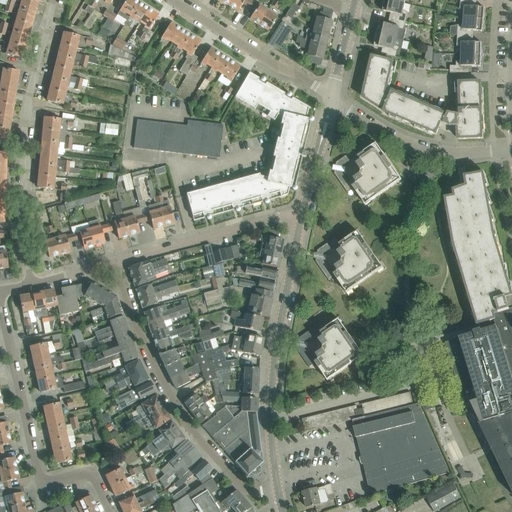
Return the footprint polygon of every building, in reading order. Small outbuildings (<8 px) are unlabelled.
[(8,0),(7,6),(13,8),(19,9),(35,14),(38,3),(28,0),(22,0),(21,4),(8,0)] [(91,0),(88,5),(94,9),(97,4),(91,0)] [(127,21),(138,3),(133,0),(126,0),(117,15),(127,21)] [(248,7),(251,2),(248,0),(231,0),(228,6),(238,12),(243,4),(248,7)] [(275,0),(271,6),(276,9),(280,3),(275,0)] [(403,10),(404,4),(388,0),(382,0),(383,0),(382,6),(383,7),(382,11),(394,14),(393,19),(405,22),(407,12),(403,10)] [(472,7),(473,1),(466,0),(460,0),(459,10),(464,12),(464,18),(485,20),(485,18),(485,12),(484,12),(484,8),(472,7)] [(140,22),(148,9),(138,3),(127,21),(124,25),(129,28),(134,20),(135,19),(140,22)] [(259,25),(268,11),(258,5),(258,6),(253,3),(249,8),(254,11),(249,19),(259,25)] [(293,15),(298,7),(293,4),(285,16),(291,19),(292,18),(293,15)] [(19,9),(16,21),(31,25),(35,14),(19,9)] [(149,30),(158,16),(148,9),(140,22),(136,29),(140,32),(136,39),(141,43),(143,40),(147,43),(153,33),(149,30)] [(106,22),(111,13),(106,10),(101,19),(106,22)] [(268,11),(259,25),(268,31),(277,17),(272,14),(268,11)] [(106,22),(98,34),(103,37),(116,17),(111,13),(106,22)] [(313,31),(328,35),(331,22),(316,18),(313,31)] [(485,22),(485,20),(464,18),(463,24),(450,27),(450,33),(457,34),(457,36),(470,37),(470,31),(482,32),(482,27),(483,27),(485,22)] [(403,32),(405,22),(393,19),(391,25),(380,23),(379,27),(378,27),(375,32),(375,34),(396,39),(398,33),(403,32)] [(16,21),(13,32),(28,36),(31,25),(16,21)] [(172,43),(181,30),(170,23),(161,39),(165,42),(166,41),(167,40),(172,43)] [(279,38),(285,27),(280,24),(273,34),(279,38)] [(284,41),(289,33),(291,31),(285,27),(279,38),(284,41)] [(313,31),(308,29),(305,40),(308,43),(325,47),(328,35),(313,31)] [(182,49),(190,36),(181,30),(172,43),(178,46),(177,48),(176,48),(181,51),(182,49)] [(13,32),(9,43),(25,47),(28,36),(13,32)] [(64,33),(61,44),(76,48),(78,42),(79,42),(81,37),(74,35),(64,33)] [(395,45),(396,39),(375,34),(375,35),(374,42),(375,42),(374,46),(386,49),(385,55),(397,57),(399,47),(395,45)] [(192,55),(200,42),(190,36),(182,49),(187,52),(186,54),(188,55),(185,59),(187,60),(179,71),(186,76),(190,70),(193,65),(197,58),(192,55)] [(469,43),(470,37),(457,36),(457,46),(461,48),(461,54),(483,55),(483,53),(482,47),(481,47),(481,43),(469,43)] [(122,51),(126,45),(116,38),(112,46),(122,51)] [(322,59),(325,47),(308,43),(305,40),(303,48),(309,49),(307,56),(322,59)] [(6,49),(5,54),(21,59),(25,47),(9,43),(8,49),(6,49)] [(161,52),(164,46),(158,43),(155,48),(161,52)] [(61,44),(58,56),(92,64),(96,64),(97,58),(88,55),(88,57),(76,55),(75,54),(76,48),(61,44)] [(122,51),(112,46),(110,45),(107,56),(128,61),(135,62),(136,58),(122,51)] [(210,48),(200,65),(205,68),(206,66),(211,70),(220,55),(210,48)] [(179,56),(172,52),(169,57),(175,61),(179,56)] [(483,57),(483,55),(461,54),(461,61),(456,62),(456,66),(450,66),(450,72),(468,73),(468,67),(480,67),(481,63),(482,63),(483,57)] [(211,70),(208,75),(213,78),(217,81),(220,76),(221,74),(230,61),(220,55),(211,70)] [(58,56),(55,67),(70,71),(80,73),(81,67),(85,68),(85,70),(97,73),(99,66),(95,65),(92,64),(58,56)] [(397,62),(381,59),(372,57),(370,63),(368,62),(362,91),(364,92),(362,97),(381,110),(385,111),(384,112),(436,135),(441,121),(444,122),(443,124),(447,126),(445,129),(454,130),(454,127),(458,127),(458,129),(458,139),(483,138),(482,132),(484,132),(483,88),(481,88),(481,82),(455,83),(455,94),(457,94),(457,115),(448,113),(390,88),(393,73),(394,73),(397,62)] [(220,76),(217,81),(226,87),(223,91),(229,95),(232,91),(227,87),(235,76),(240,68),(240,67),(230,61),(221,74),(220,76)] [(432,65),(425,64),(419,62),(418,68),(431,71),(432,65)] [(55,67),(53,78),(68,82),(75,84),(81,85),(82,80),(71,77),(69,77),(70,71),(55,67)] [(124,80),(126,72),(106,67),(104,75),(124,80)] [(0,81),(1,81),(17,83),(19,71),(0,68),(0,81)] [(265,85),(257,81),(259,79),(249,73),(234,98),(235,98),(238,93),(244,97),(241,101),(255,109),(257,104),(270,112),(267,117),(274,121),(277,115),(282,117),(305,119),(308,109),(309,109),(310,109),(292,98),(290,101),(283,96),(284,94),(266,83),(265,85)] [(213,78),(208,75),(204,80),(210,83),(213,78)] [(53,78),(50,90),(65,93),(66,87),(68,82),(53,78)] [(0,92),(15,95),(17,83),(1,81),(0,86),(0,92)] [(114,83),(112,91),(128,93),(129,86),(114,83)] [(172,87),(169,92),(174,96),(177,90),(172,87)] [(47,101),(57,104),(64,105),(76,108),(77,103),(71,102),(72,96),(65,94),(65,93),(50,90),(47,101)] [(0,104),(13,106),(15,95),(0,92),(0,104)] [(0,115),(11,118),(13,106),(0,104),(0,115)] [(103,117),(123,121),(125,109),(105,105),(103,117)] [(0,127),(9,129),(11,118),(0,115),(0,127)] [(308,120),(305,119),(282,117),(280,125),(282,125),(279,140),(277,139),(272,157),(275,157),(271,172),(269,171),(267,179),(289,188),(292,189),(292,190),(292,191),(293,191),(294,191),(295,191),(296,191),(296,190),(296,189),(296,188),(295,188),(294,187),(302,157),(305,158),(306,153),(303,152),(310,122),(311,122),(312,122),(312,121),(313,121),(313,120),(312,119),(312,118),(311,118),(310,118),(309,118),(309,119),(308,120)] [(73,121),(54,119),(44,118),(43,130),(59,131),(66,132),(67,127),(72,127),(73,121)] [(219,158),(223,125),(187,121),(187,126),(137,120),(133,148),(219,158)] [(118,125),(106,124),(104,134),(117,136),(118,125)] [(0,139),(7,141),(9,129),(0,127),(0,139)] [(58,138),(59,131),(43,130),(42,141),(59,143),(60,138),(58,138)] [(382,147),(377,140),(371,144),(372,146),(359,156),(354,150),(336,163),(336,166),(335,166),(334,170),(335,170),(334,173),(347,191),(353,187),(363,201),(361,202),(365,208),(372,203),(370,201),(396,183),(398,185),(405,180),(400,173),(398,175),(380,149),(382,147)] [(59,148),(59,143),(42,141),(41,153),(56,155),(57,148),(59,148)] [(56,161),(56,155),(41,153),(40,165),(80,169),(82,169),(83,163),(56,161)] [(79,174),(80,169),(40,165),(39,176),(54,178),(55,171),(79,174)] [(148,169),(131,174),(133,180),(132,180),(140,208),(146,207),(144,201),(143,201),(139,187),(140,187),(138,179),(148,176),(147,172),(148,172),(148,169)] [(122,176),(124,185),(132,183),(129,174),(122,176)] [(289,188),(267,179),(260,177),(259,174),(186,194),(192,216),(202,214),(202,215),(212,213),(212,211),(231,206),(231,208),(241,205),(241,203),(260,198),(260,200),(270,197),(270,195),(279,193),(280,197),(287,195),(289,188)] [(511,287),(511,282),(508,283),(506,276),(507,276),(506,265),(503,265),(501,259),(502,258),(501,248),(498,248),(495,237),(497,236),(496,232),(494,232),(492,222),(495,221),(491,211),(490,212),(489,205),(492,204),(488,194),(487,194),(486,187),(489,186),(485,176),(484,176),(483,174),(465,177),(467,185),(452,190),(454,197),(446,199),(446,201),(445,201),(445,212),(448,212),(449,219),(448,219),(448,230),(451,230),(453,242),(452,242),(451,242),(453,250),(453,249),(455,249),(458,260),(456,261),(460,271),(461,271),(463,277),(461,279),(466,288),(467,288),(469,294),(466,296),(471,305),(472,305),(474,312),(471,313),(476,323),(477,322),(478,324),(494,320),(496,328),(482,332),(481,331),(475,333),(475,334),(447,342),(455,370),(453,370),(460,391),(466,412),(474,410),(480,424),(511,408),(511,287)] [(53,184),(54,178),(39,176),(38,188),(54,190),(55,184),(53,184)] [(150,180),(146,181),(151,199),(156,198),(151,180),(150,180)] [(98,194),(82,199),(83,205),(100,200),(98,194)] [(163,202),(161,196),(156,198),(157,204),(163,226),(174,223),(168,200),(163,202)] [(123,214),(122,213),(119,202),(118,202),(117,198),(112,199),(116,215),(123,214)] [(82,199),(64,204),(66,209),(83,205),(82,199)] [(163,226),(157,204),(146,207),(140,208),(144,222),(150,220),(153,229),(163,226)] [(66,212),(64,205),(57,207),(59,214),(66,212)] [(137,224),(144,222),(140,208),(122,213),(123,214),(125,220),(124,220),(129,236),(139,233),(137,224)] [(108,232),(106,226),(100,227),(98,220),(88,223),(90,231),(94,245),(105,242),(102,233),(108,232)] [(118,239),(129,236),(124,220),(114,223),(108,225),(110,231),(116,230),(118,239)] [(317,250),(317,251),(317,254),(316,253),(315,258),(316,258),(316,261),(315,261),(328,279),(334,275),(344,289),(342,290),(346,296),(353,291),(352,289),(378,271),(379,273),(386,268),(381,261),(379,263),(361,236),(363,235),(358,228),(352,232),(353,234),(340,244),(335,238),(317,250)] [(83,248),(94,245),(90,231),(79,234),(80,234),(74,236),(75,242),(81,240),(83,248)] [(55,239),(59,255),(70,252),(67,243),(73,241),(72,235),(66,237),(66,236),(55,239)] [(281,254),(284,240),(267,237),(266,245),(261,244),(260,250),(281,254)] [(49,258),(59,255),(55,239),(50,241),(50,240),(44,242),(49,258)] [(6,252),(5,252),(4,246),(0,246),(0,268),(8,268),(6,252)] [(240,260),(239,255),(236,246),(224,249),(227,258),(227,261),(235,259),(240,260)] [(212,252),(215,264),(227,261),(224,249),(212,252)] [(278,268),(281,254),(260,250),(259,257),(263,258),(261,265),(278,268)] [(149,261),(128,268),(131,278),(161,267),(168,265),(166,259),(151,265),(149,261)] [(219,277),(225,276),(222,264),(212,266),(214,273),(215,272),(216,277),(217,281),(220,280),(219,277)] [(161,267),(131,278),(135,287),(144,284),(156,280),(154,275),(169,270),(168,265),(161,267)] [(277,270),(268,268),(262,267),(261,271),(245,268),(237,267),(236,273),(244,274),(266,278),(275,280),(277,270)] [(275,283),(265,281),(259,280),(258,284),(244,281),(244,284),(231,282),(231,287),(244,287),(256,289),(256,290),(270,293),(270,292),(273,293),(275,283)] [(169,289),(177,287),(175,281),(152,289),(151,285),(145,287),(135,290),(139,299),(169,289)] [(103,307),(116,297),(116,296),(92,282),(73,286),(76,298),(82,296),(90,300),(103,307)] [(79,312),(76,298),(73,286),(61,289),(62,296),(55,297),(57,307),(59,316),(66,314),(79,312)] [(142,309),(152,306),(157,304),(156,299),(171,294),(170,293),(178,290),(177,287),(169,289),(139,299),(142,309)] [(57,307),(55,297),(54,290),(43,293),(46,308),(52,307),(52,308),(57,307)] [(207,306),(221,302),(218,290),(203,294),(207,306)] [(269,299),(270,293),(256,290),(254,296),(252,295),(249,307),(252,307),(251,314),(268,317),(271,300),(269,299)] [(46,310),(46,308),(43,293),(30,295),(33,310),(40,309),(40,311),(46,310)] [(27,311),(33,310),(30,295),(19,297),(22,314),(28,313),(27,311)] [(107,319),(122,314),(116,297),(103,307),(90,312),(92,318),(105,314),(107,319)] [(147,323),(188,308),(186,303),(160,313),(159,307),(143,313),(147,323)] [(151,333),(165,328),(163,322),(190,312),(188,308),(147,323),(151,333)] [(263,318),(246,315),(231,311),(230,317),(235,321),(234,327),(259,332),(263,318)] [(96,337),(127,326),(123,316),(114,320),(110,321),(111,327),(95,333),(96,337)] [(298,338),(299,339),(298,341),(297,341),(297,346),(297,349),(296,349),(309,367),(315,363),(325,377),(323,378),(327,384),(334,379),(333,377),(359,359),(360,361),(367,356),(362,349),(360,350),(342,324),(344,323),(339,316),(333,320),(335,322),(321,332),(317,325),(298,338)] [(188,326),(175,330),(173,325),(165,328),(151,333),(154,343),(190,330),(188,326)] [(130,336),(127,326),(96,337),(98,342),(115,336),(117,341),(117,342),(121,340),(131,337),(130,336)] [(209,340),(213,339),(209,328),(198,331),(200,337),(204,336),(205,341),(209,340)] [(79,330),(70,333),(74,336),(77,344),(83,342),(79,330)] [(158,353),(165,351),(173,348),(170,342),(191,335),(190,330),(154,343),(158,353)] [(263,339),(253,337),(241,334),(240,338),(238,338),(238,339),(233,338),(232,343),(239,345),(240,341),(245,343),(262,347),(263,339)] [(212,350),(209,340),(205,341),(204,336),(200,337),(202,342),(205,353),(212,350)] [(135,348),(131,338),(131,337),(121,340),(117,342),(117,343),(119,347),(96,355),(98,361),(135,348)] [(260,356),(262,347),(245,343),(240,341),(239,345),(232,343),(231,348),(238,350),(238,351),(250,354),(260,356)] [(202,342),(194,344),(197,354),(198,354),(198,355),(205,353),(202,342)] [(33,358),(48,355),(47,349),(48,348),(47,343),(30,346),(33,358)] [(228,368),(234,367),(238,366),(237,359),(226,361),(221,347),(212,350),(205,353),(207,360),(211,361),(214,370),(228,368)] [(124,363),(138,358),(135,348),(98,361),(83,366),(85,372),(112,363),(111,360),(122,356),(124,363)] [(186,358),(183,348),(174,350),(159,355),(165,367),(179,360),(186,358)] [(205,353),(198,355),(201,362),(207,360),(205,353)] [(35,370),(52,366),(51,361),(49,361),(48,355),(33,358),(35,370)] [(116,383),(144,370),(139,360),(130,364),(124,367),(127,372),(114,378),(104,383),(106,388),(116,383)] [(179,360),(165,367),(170,378),(184,371),(179,360)] [(207,360),(201,362),(207,382),(212,381),(217,379),(214,370),(211,361),(207,360)] [(200,372),(198,364),(184,371),(170,378),(176,389),(190,382),(187,376),(188,375),(192,376),(200,372)] [(38,382),(62,377),(61,375),(53,377),(52,371),(53,371),(52,366),(35,370),(38,382)] [(222,378),(222,379),(234,380),(234,367),(228,368),(214,370),(217,379),(222,378)] [(259,369),(249,368),(244,368),(244,381),(258,382),(259,369)] [(134,387),(148,380),(144,370),(116,383),(106,388),(108,393),(131,381),(134,387)] [(64,393),(74,391),(86,388),(84,381),(64,385),(62,377),(38,382),(40,393),(63,388),(64,393)] [(223,383),(222,379),(222,378),(217,379),(212,381),(216,395),(221,394),(218,384),(223,383)] [(155,392),(151,385),(149,381),(148,382),(139,387),(134,389),(135,389),(125,394),(114,399),(116,403),(127,398),(127,399),(130,404),(139,399),(140,399),(146,397),(155,392)] [(257,394),(258,382),(244,381),(243,394),(257,394)] [(228,401),(229,393),(226,392),(223,383),(218,384),(221,394),(223,401),(228,401)] [(404,394),(407,406),(414,405),(410,392),(404,394)] [(239,393),(229,393),(228,401),(238,402),(242,403),(242,407),(224,407),(225,407),(227,410),(233,419),(240,412),(252,412),(256,412),(257,399),(242,398),(239,398),(239,393)] [(191,413),(208,401),(204,396),(199,400),(195,394),(184,403),(191,413)] [(398,395),(401,408),(407,406),(404,394),(398,395)] [(392,397),(395,409),(401,408),(398,395),(392,397)] [(139,416),(126,424),(129,429),(133,426),(141,421),(163,408),(159,402),(160,402),(160,401),(158,398),(157,398),(156,396),(147,402),(143,404),(136,408),(135,410),(139,416)] [(386,398),(389,411),(395,409),(392,397),(386,398)] [(380,400),(383,412),(389,411),(386,398),(380,400)] [(374,401),(377,414),(383,412),(380,400),(374,401)] [(211,415),(215,411),(208,401),(191,413),(199,424),(211,415)] [(368,403),(371,415),(377,414),(374,401),(368,403)] [(46,418),(61,415),(60,409),(62,408),(60,403),(53,404),(43,406),(46,418)] [(449,473),(440,452),(418,403),(414,405),(407,406),(401,408),(395,409),(389,411),(383,412),(377,414),(371,415),(365,417),(359,418),(352,420),(352,421),(359,419),(360,425),(353,427),(356,438),(362,436),(367,455),(364,456),(366,463),(369,463),(371,472),(365,473),(371,496),(449,473)] [(363,408),(365,417),(371,415),(368,403),(362,404),(363,408)] [(352,420),(359,418),(357,410),(356,405),(348,408),(351,420),(352,420)] [(233,419),(227,410),(225,407),(215,414),(216,415),(203,428),(247,476),(251,473),(251,474),(252,474),(253,475),(254,475),(255,475),(256,475),(257,475),(258,474),(259,473),(260,472),(260,471),(260,470),(260,469),(260,468),(260,467),(260,466),(259,465),(235,439),(234,431),(233,419)] [(141,421),(133,426),(135,430),(142,426),(143,427),(146,425),(149,431),(152,431),(161,425),(170,420),(169,418),(169,417),(168,414),(167,414),(166,414),(163,408),(141,421)] [(342,409),(345,422),(351,420),(348,408),(342,409)] [(511,408),(480,424),(511,489),(511,408)] [(336,410),(339,423),(345,422),(342,409),(336,410)] [(331,412),(334,424),(339,423),(336,410),(331,412)] [(256,412),(252,412),(240,412),(233,419),(234,431),(258,428),(256,412)] [(325,413),(328,426),(334,424),(331,412),(325,413)] [(319,415),(322,427),(328,426),(325,413),(319,415)] [(49,430),(66,426),(64,421),(63,421),(61,415),(46,418),(49,430)] [(313,416),(316,429),(322,427),(319,415),(313,416)] [(308,417),(311,430),(316,429),(313,416),(308,417)] [(302,419),(305,431),(311,430),(308,417),(302,419)] [(0,434),(8,433),(6,422),(0,423),(0,434)] [(150,451),(178,430),(171,422),(163,428),(158,431),(161,435),(146,447),(150,451)] [(112,429),(109,424),(103,428),(106,433),(112,429)] [(51,441),(66,438),(65,431),(67,431),(66,426),(49,430),(51,441)] [(262,459),(262,458),(258,428),(234,431),(235,439),(259,465),(263,462),(261,460),(262,459)] [(182,435),(180,433),(178,430),(150,451),(153,456),(168,444),(171,448),(184,439),(183,437),(182,435)] [(0,452),(3,452),(2,446),(11,444),(8,433),(0,434),(0,452)] [(68,449),(69,449),(71,449),(69,443),(68,444),(66,438),(51,441),(54,452),(68,449)] [(113,441),(105,446),(109,453),(117,448),(113,441)] [(190,443),(187,442),(186,441),(174,452),(177,455),(160,471),(164,475),(163,476),(166,473),(173,467),(193,449),(190,446),(190,443)] [(69,449),(68,449),(54,452),(56,464),(73,460),(72,455),(70,455),(69,449)] [(198,453),(196,452),(193,449),(173,467),(166,473),(163,476),(159,480),(162,484),(176,471),(177,471),(182,467),(185,471),(200,457),(199,455),(198,453)] [(0,471),(0,472),(16,468),(14,457),(5,460),(3,454),(0,454),(0,471)] [(209,464),(207,464),(204,460),(195,467),(194,466),(186,472),(175,483),(179,488),(193,474),(199,481),(204,476),(212,469),(210,468),(210,466),(209,464)] [(4,488),(11,487),(10,481),(19,479),(16,468),(0,472),(3,483),(3,482),(4,488)] [(111,486),(125,480),(122,474),(124,473),(121,468),(106,475),(111,486)] [(150,484),(156,481),(150,468),(144,470),(150,484)] [(253,511),(253,510),(251,508),(236,490),(235,491),(229,484),(225,487),(230,495),(221,503),(219,500),(214,503),(209,495),(219,489),(212,478),(203,484),(192,492),(176,503),(174,505),(175,509),(174,510),(174,511),(192,511),(197,509),(198,511),(253,511)] [(116,497),(125,493),(131,490),(129,484),(127,485),(125,480),(111,486),(116,497)] [(327,495),(339,492),(337,482),(325,486),(312,490),(304,491),(302,492),(304,500),(305,500),(307,508),(321,504),(327,502),(328,500),(327,495)] [(454,483),(426,498),(433,511),(435,511),(462,498),(454,483)] [(176,503),(192,492),(187,486),(172,497),(176,503)] [(5,490),(0,490),(0,507),(0,509),(3,508),(24,503),(22,493),(13,495),(11,489),(5,490)] [(149,499),(158,495),(156,490),(146,494),(135,499),(133,495),(118,501),(119,503),(119,506),(121,507),(123,511),(149,499)] [(140,511),(140,509),(156,501),(160,500),(158,495),(149,499),(123,511),(122,511),(140,511)] [(66,511),(81,511),(95,505),(90,496),(75,503),(77,507),(72,509),(70,505),(64,508),(66,511)] [(4,511),(25,511),(24,503),(3,508),(4,511)]
